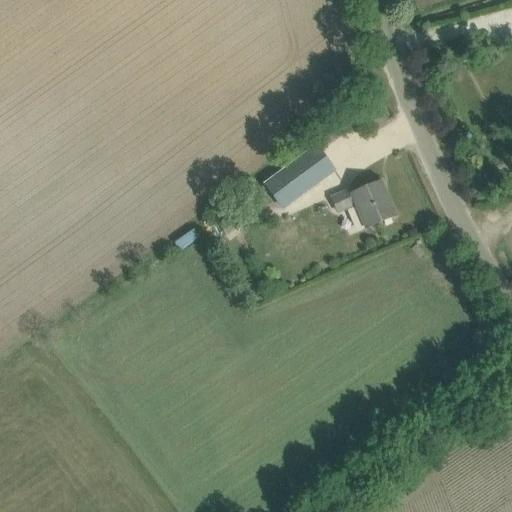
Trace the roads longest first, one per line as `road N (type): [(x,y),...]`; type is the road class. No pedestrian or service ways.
road 1 (unclassified): [(511,316),(453,224),(376,0)]
road 2 (unclassified): [(318,511),(511,375)]
